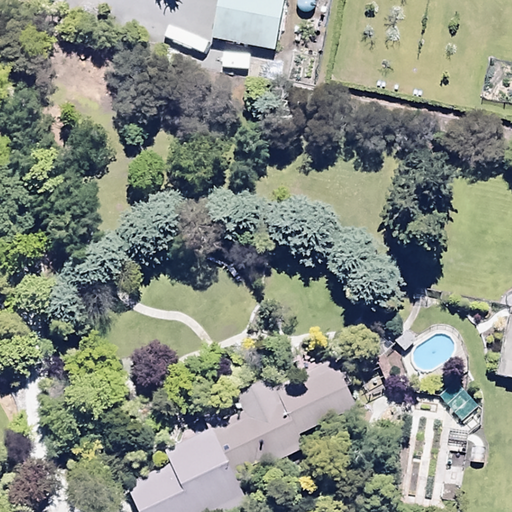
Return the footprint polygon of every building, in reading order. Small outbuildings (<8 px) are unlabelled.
[(285,0),(221,0),(214,38),(276,50),(285,0)] [(478,71),(463,68),(456,98),(471,101),(478,71)] [(511,342),(504,342),(501,377),(511,377),(511,342)] [(362,423),(332,355),(233,399),(151,436),(166,469),(131,484),(143,511),(247,511),(233,480),(362,423)] [(455,384),(438,398),(462,427),(480,413),(455,384)]
